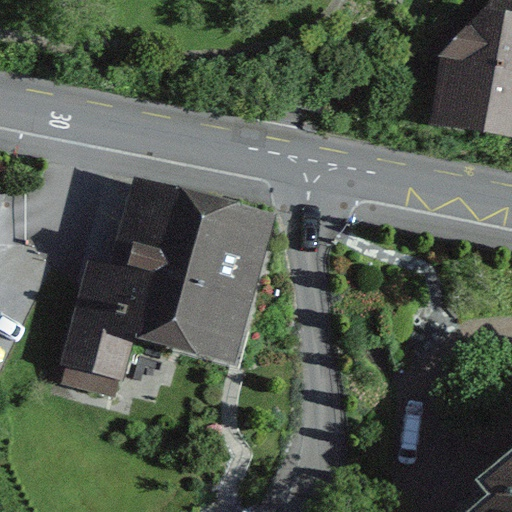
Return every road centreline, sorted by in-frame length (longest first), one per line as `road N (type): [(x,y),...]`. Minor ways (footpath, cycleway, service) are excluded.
road 1 (residential): [(310,160),(321,398),(309,511)]
road 2 (residential): [(0,98),(273,153)]
road 3 (residential): [(473,0),(428,49),(291,113),(273,153)]
road 4 (residential): [(310,160),(511,201)]
